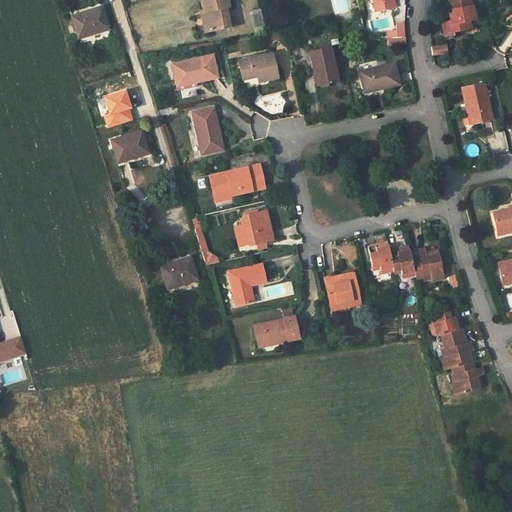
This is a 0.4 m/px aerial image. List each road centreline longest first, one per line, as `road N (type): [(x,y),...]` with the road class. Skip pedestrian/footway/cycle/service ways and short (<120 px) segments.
road 1 (residential): [(451,203),(317,231),(293,156),(309,136),(430,110)]
road 2 (residential): [(451,203),(466,265),(511,376)]
